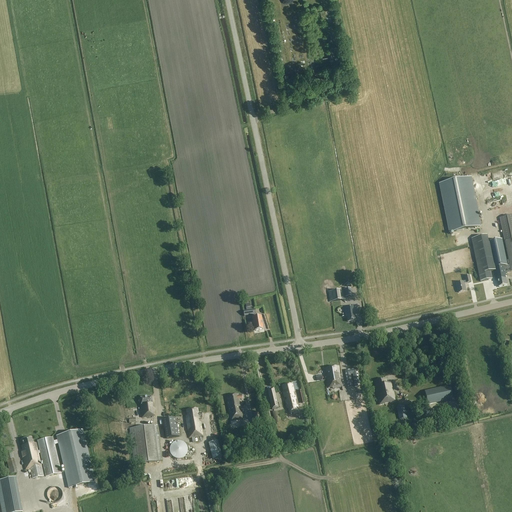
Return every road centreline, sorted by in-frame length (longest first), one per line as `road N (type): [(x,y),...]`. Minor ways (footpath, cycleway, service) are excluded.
road 1 (unclassified): [(300,346),(227,0)]
road 2 (tertiary): [(0,412),(153,370),(300,346)]
road 3 (tertiary): [(300,346),(511,301)]
road 4 (track): [(255,353),(280,457),(326,479)]
